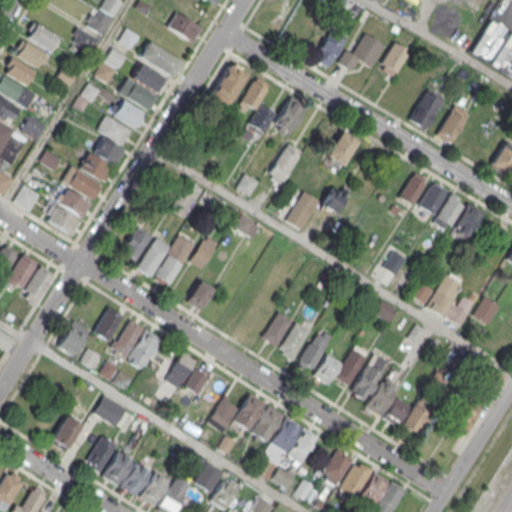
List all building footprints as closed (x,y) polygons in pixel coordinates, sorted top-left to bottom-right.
[(101,0),(119,0),(121,1),(112,16),(97,7),(101,0)] [(190,0),(188,4),(202,14),(207,6),(198,0),(190,0)] [(329,67),(345,31),(339,28),(350,5),(339,0),(338,0),(312,59),(329,67)] [(110,18),(101,34),(84,24),(86,21),(84,19),(89,13),(94,16),(97,10),(110,18)] [(164,25),(190,42),(200,28),(174,11),(164,25)] [(45,49),(54,34),(31,20),(26,28),(29,30),(25,36),(45,49)] [(96,39),(76,27),(69,40),(89,52),(96,39)] [(137,35),(125,27),(117,39),(129,47),(137,35)] [(362,33),(381,46),(366,67),(356,60),(347,72),(334,63),(343,49),(349,53),(362,33)] [(34,67),(43,53),(20,38),(15,46),(18,48),(14,55),(34,67)] [(145,39),(136,56),(169,76),(179,61),(145,39)] [(393,40),(407,49),(392,72),(378,63),(393,40)] [(123,55),(109,47),(102,59),(116,68),(123,55)] [(23,85),(32,70),(8,56),(3,64),(6,66),(3,73),(23,85)] [(113,69),(105,82),(91,74),(99,61),(113,69)] [(129,76),(137,62),(166,79),(157,94),(129,76)] [(227,64),(243,74),(225,104),(209,94),(227,64)] [(0,94),(24,108),(32,93),(0,75),(0,94)] [(124,77),(116,91),(146,110),(155,96),(124,77)] [(254,78),(266,85),(263,88),(265,89),(253,109),(238,100),(251,80),(252,81),(254,78)] [(97,89),(86,82),(71,104),(82,112),(97,89)] [(424,88),(440,98),(423,128),(406,118),(424,88)] [(288,95),(304,104),(286,135),(270,125),(288,95)] [(108,111),(134,126),(143,111),(116,97),(108,111)] [(16,108),(0,98),(0,118),(7,123),(16,108)] [(451,103),(467,113),(450,143),(433,133),(451,103)] [(258,104),(273,113),(261,132),(246,123),(258,104)] [(34,139),(43,124),(27,114),(18,130),(34,139)] [(129,129),(104,114),(95,129),(120,144),(129,129)] [(24,137),(0,122),(0,160),(7,165),(24,137)] [(198,160),(209,133),(195,127),(183,154),(198,160)] [(338,130),(354,141),(339,164),(323,154),(338,130)] [(486,166),(503,176),(511,161),(511,146),(501,140),(486,166)] [(284,142),(299,152),(280,181),(265,172),(284,142)] [(39,162),(53,168),(57,156),(43,151),(39,162)] [(68,165),(96,182),(96,183),(99,186),(91,198),(88,196),(87,198),(59,180),(68,165)] [(0,191),(2,193),(11,177),(0,171),(0,191)] [(242,172),(256,181),(247,194),(234,186),(242,172)] [(412,172),(425,180),(409,205),(396,197),(412,172)] [(430,182),(445,191),(430,214),(416,205),(430,182)] [(334,213),(346,194),(331,184),(319,204),(334,213)] [(30,210),(37,192),(19,186),(13,203),(30,210)] [(89,203),(64,188),(56,202),(80,217),(89,203)] [(166,208),(181,219),(195,201),(181,190),(166,208)] [(301,190),(317,200),(299,229),(283,219),(301,190)] [(449,193),(457,199),(456,202),(461,205),(448,226),(444,223),(441,228),(431,221),(449,193)] [(465,203),(478,211),(460,239),(447,231),(465,203)] [(78,220),(52,205),(44,219),(69,235),(78,220)] [(244,233),(252,223),(241,215),(233,226),(244,233)] [(147,238),(132,229),(117,254),(132,263),(147,238)] [(216,243),(203,235),(188,262),(200,269),(216,243)] [(153,236),(168,245),(148,276),(134,267),(153,236)] [(391,250),(404,258),(394,274),(381,266),(391,250)] [(17,293),(35,262),(19,253),(1,285),(17,293)] [(36,303),(52,273),(37,265),(20,294),(36,303)] [(458,293),(464,282),(443,272),(425,308),(460,326),(473,301),(458,293)] [(212,288),(196,280),(185,302),(201,310),(212,288)] [(417,281),(431,289),(422,303),(409,295),(417,281)] [(497,306),(483,296),(470,315),(484,325),(497,306)] [(394,307),(377,300),(371,314),(388,322),(394,307)] [(106,305),(122,315),(106,341),(90,331),(106,305)] [(275,310),(290,319),(274,344),(260,335),(275,310)] [(89,330),(72,319),(55,345),(72,356),(89,330)] [(158,335),(124,319),(108,353),(142,369),(158,335)] [(293,321),(309,331),(293,357),(277,347),(293,321)] [(307,343),(308,344),(315,333),(320,336),(322,332),(329,336),(320,351),(321,352),(309,372),(294,363),(307,343)] [(0,349),(9,349),(9,334),(0,333),(0,349)] [(90,368),(97,354),(85,348),(78,361),(90,368)] [(350,349),(362,357),(344,385),(332,377),(350,349)] [(178,388),(194,360),(179,351),(163,380),(178,388)] [(324,353),(339,363),(325,385),(310,376),(324,353)] [(107,379),(115,367),(105,361),(98,372),(107,379)] [(365,363),(378,371),(360,400),(347,391),(365,363)] [(250,430),(261,401),(243,394),(236,411),(218,404),(227,382),(208,375),(208,374),(193,368),(184,388),(201,395),(196,408),(210,413),(205,424),(223,431),(227,421),(250,430)] [(124,389),(130,377),(117,370),(111,381),(124,389)] [(378,380),(394,390),(378,416),(362,406),(378,380)] [(91,413),(113,427),(124,409),(102,395),(91,413)] [(381,418),(395,426),(407,405),(393,397),(381,418)] [(399,428),(415,437),(431,408),(415,399),(399,428)] [(452,426),(461,433),(482,408),(473,400),(452,426)] [(265,405),(280,414),(264,440),(249,431),(265,405)] [(62,415),(79,425),(63,450),(47,441),(62,415)] [(283,416),(298,425),(277,459),(262,450),(283,416)] [(301,427),(315,436),(299,462),(285,452),(301,427)] [(98,471),(114,445),(99,435),(82,461),(98,471)] [(115,448),(131,458),(115,484),(99,474),(115,448)] [(335,448),(351,458),(334,485),(322,478),(325,474),(321,471),(335,448)] [(133,459),(149,469),(133,495),(117,485),(133,459)] [(220,472),(204,462),(192,481),(208,491),(220,472)] [(284,487),(290,476),(276,468),(269,479),(284,487)] [(151,469),(167,479),(151,505),(135,495),(151,469)] [(371,470),(385,480),(370,503),(356,494),(371,470)] [(0,479),(4,473),(7,475),(9,472),(18,477),(17,480),(20,482),(2,511),(0,510),(0,479)] [(221,510),(238,485),(224,475),(207,500),(221,510)] [(155,505),(166,511),(172,511),(189,485),(173,476),(155,505)] [(389,480),(404,489),(389,511),(383,511),(373,505),(389,480)] [(292,493),(300,499),(309,487),(302,481),(292,493)] [(15,511),(29,488),(43,496),(33,511),(15,511)] [(257,497),(271,505),(267,511),(250,511),(249,511),(257,497)]
